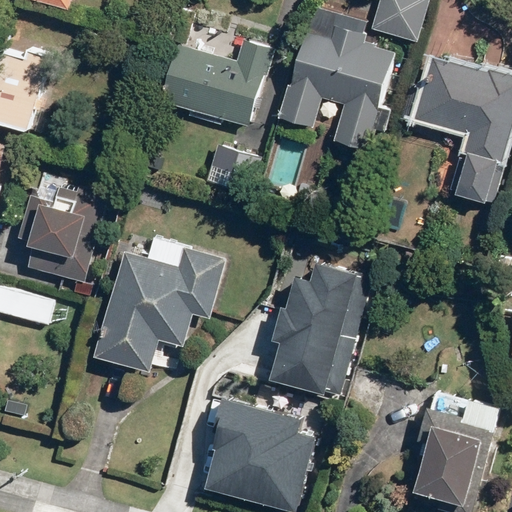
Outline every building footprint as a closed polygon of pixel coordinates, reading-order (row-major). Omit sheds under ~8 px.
[(27,0),(69,11),(71,0),(27,0)] [(379,0),(371,27),(417,41),(429,0),(379,0)] [(368,151),(395,52),(377,47),(377,44),(366,41),(368,33),(363,32),(366,22),(311,8),(280,120),(312,129),(320,99),(342,105),(332,142),(368,151)] [(242,39),(236,61),(171,43),(155,101),(251,127),(273,48),(242,39)] [(0,126),(26,134),(48,58),(24,51),(22,57),(0,50),(0,126)] [(487,72),(432,58),(425,86),(411,82),(402,118),(466,134),(461,153),(467,155),(456,198),(485,206),(496,163),(502,165),(511,127),(511,76),(487,70),(487,72)] [(86,283),(108,194),(79,186),(77,192),(56,187),(52,201),(30,195),(19,239),(25,241),(23,248),(31,250),(27,268),(86,283)] [(124,253),(93,358),(149,375),(158,343),(183,350),(193,316),(209,321),(227,261),(151,239),(145,259),(124,253)] [(333,388),(345,391),(378,272),(322,257),(317,275),(302,271),(293,303),(288,301),(279,336),(287,338),(277,375),(332,390),(333,388)] [(58,297),(0,280),(0,309),(50,324),(58,297)] [(213,483),(303,508),(323,433),(305,428),(309,415),(229,393),(220,428),(225,429),(221,444),(224,445),(213,483)] [(424,436),(435,439),(418,497),(469,511),(475,511),(501,423),(433,404),(424,436)]
